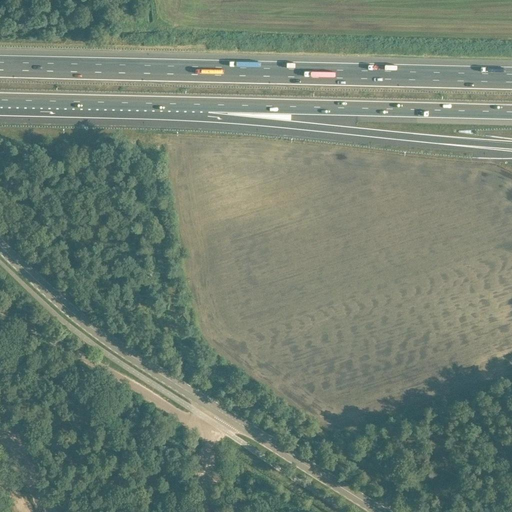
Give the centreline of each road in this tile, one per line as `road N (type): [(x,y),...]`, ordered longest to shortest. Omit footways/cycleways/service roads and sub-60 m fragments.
road 1 (motorway): [(511,76),(0,64)]
road 2 (motorway): [(237,104),(319,123),(511,145)]
road 3 (tertiary): [(219,411),(113,345),(0,247)]
road 4 (motorway): [(237,104),(511,111)]
road 5 (unclassified): [(0,307),(191,422),(212,423),(219,411)]
road 6 (motorway): [(0,99),(237,104)]
road 7 (tertiary): [(379,511),(219,411)]
